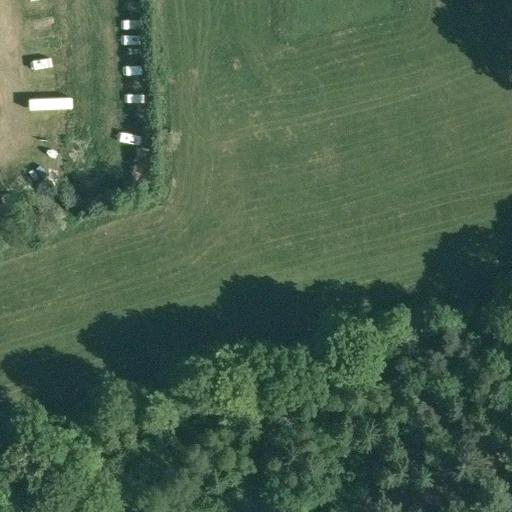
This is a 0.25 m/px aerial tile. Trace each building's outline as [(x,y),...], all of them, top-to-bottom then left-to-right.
[(146,10),(125,11),(126,24),(147,23),(146,10)] [(19,21),(0,25),(0,40),(1,48),(23,44),(19,21)] [(102,56),(103,44),(87,43),(86,55),(102,56)] [(0,88),(0,109),(2,113),(11,108),(0,88)] [(41,118),(39,96),(29,97),(32,119),(41,118)]
